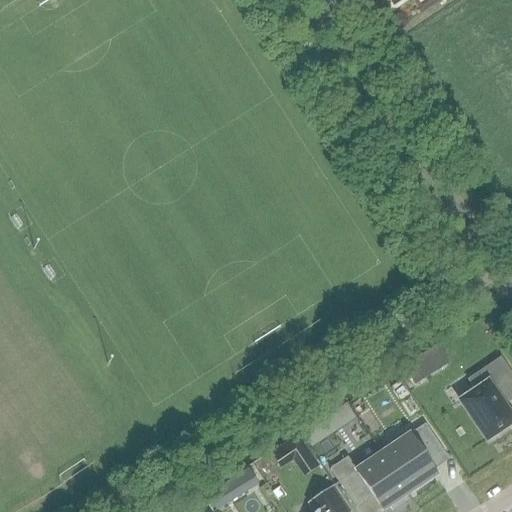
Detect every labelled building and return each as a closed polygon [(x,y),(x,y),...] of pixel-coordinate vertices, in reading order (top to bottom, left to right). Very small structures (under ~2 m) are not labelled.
[(511,394),(511,378),(499,359),(468,381),(475,391),(458,402),(485,442),(511,423),(511,421),(499,403),(511,394)] [(401,369),(412,386),(426,378),(415,360),(401,369)] [(424,425),(381,454),(408,494),(435,476),(432,472),(425,462),(430,459),(431,460),(443,452),(424,425)] [(346,458),(329,470),(356,510),(368,502),(367,501),(372,497),(380,510),(381,511),(389,507),(392,511),(406,501),(404,497),(408,494),(381,454),(355,471),(346,458)] [(247,469),(223,484),(233,500),(257,485),(247,469)] [(346,511),(330,488),(307,504),(312,511),(346,511)]
